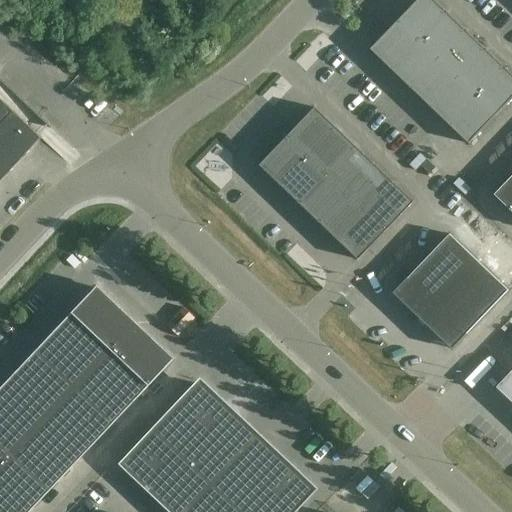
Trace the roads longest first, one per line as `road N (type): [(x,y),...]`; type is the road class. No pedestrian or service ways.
road 1 (unclassified): [(481,511),(121,164)]
road 2 (unclassified): [(121,164),(246,70),(311,0)]
road 3 (unknown): [(76,478),(201,345)]
road 4 (unknown): [(511,426),(384,308)]
road 5 (unclassified): [(0,261),(49,209),(121,164)]
road 6 (unknown): [(105,145),(0,46)]
